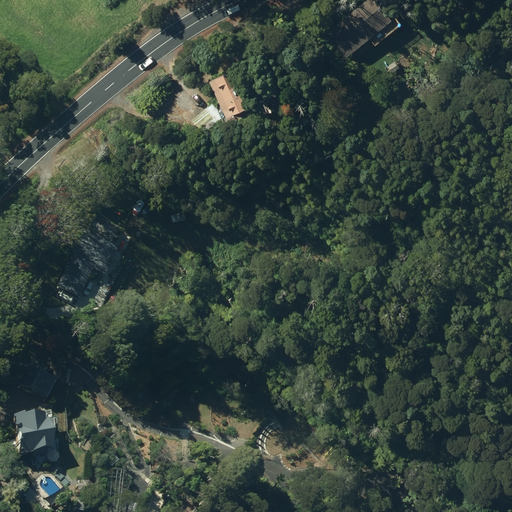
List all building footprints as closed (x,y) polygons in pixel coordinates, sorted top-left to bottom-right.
[(370,0),(326,35),(347,61),(395,23),(375,0),(370,0)] [(403,16),(406,20),(412,14),(409,11),(403,16)] [(211,83),(230,125),(260,112),(240,69),(211,83)] [(389,73),(393,80),(400,76),(396,69),(389,73)] [(208,110),(218,124),(225,120),(214,105),(208,110)] [(53,296),(75,306),(88,278),(101,284),(114,254),(79,238),(53,296)] [(18,390),(43,404),(53,385),(28,371),(18,390)] [(8,425),(11,465),(44,462),(43,447),(47,446),(46,432),(41,432),(40,421),(24,421),(24,424),(8,425)]
